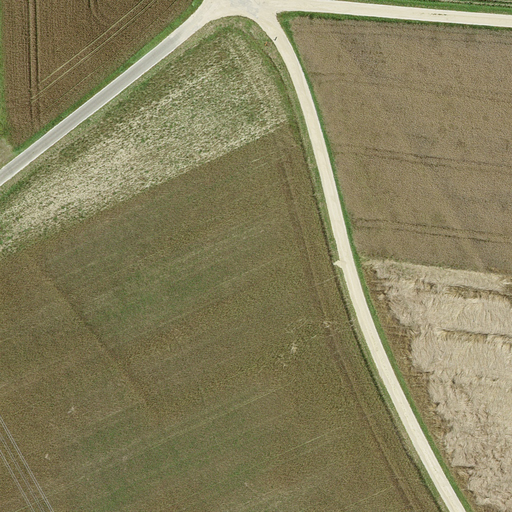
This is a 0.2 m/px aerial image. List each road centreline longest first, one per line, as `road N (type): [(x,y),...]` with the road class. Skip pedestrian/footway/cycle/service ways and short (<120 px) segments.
road 1 (track): [(252,7),(290,57),(367,323),(460,511)]
road 2 (unclassified): [(0,183),(225,0)]
road 3 (track): [(225,0),(511,22)]
